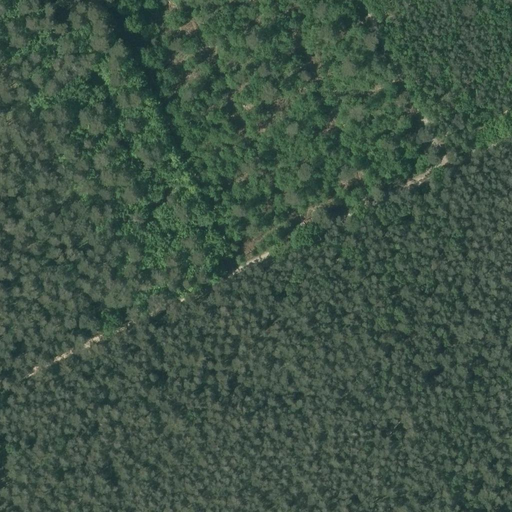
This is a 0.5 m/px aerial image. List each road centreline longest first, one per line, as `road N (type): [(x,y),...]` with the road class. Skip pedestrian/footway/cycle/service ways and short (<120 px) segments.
road 1 (track): [(0,386),(511,132)]
road 2 (track): [(355,0),(440,167)]
